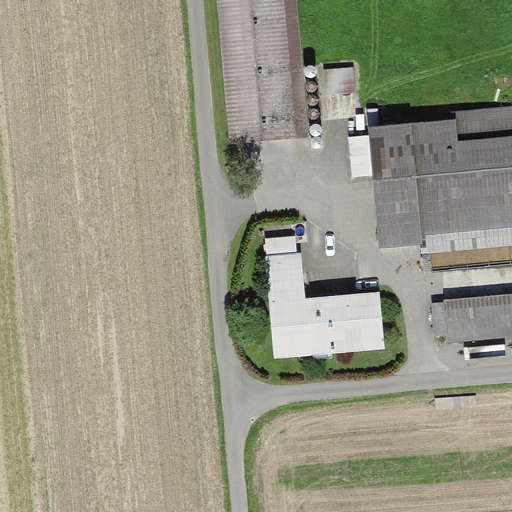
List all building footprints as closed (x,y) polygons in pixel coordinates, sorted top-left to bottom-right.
[(221,0),(229,147),(313,140),(301,0),(221,0)] [(330,68),(332,93),(359,92),(358,66),(330,68)] [(455,124),(369,131),(380,251),(424,245),(425,257),(511,247),(511,138),(458,143),(455,124)] [(302,256),(264,258),(269,362),(383,350),(381,294),(306,301),(302,256)] [(511,297),(437,304),(441,346),(511,340),(511,297)]
